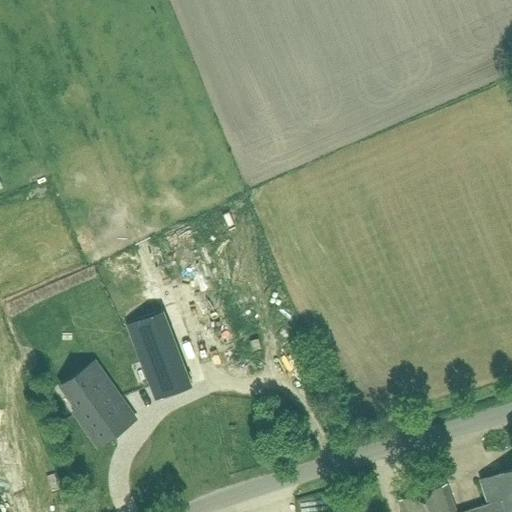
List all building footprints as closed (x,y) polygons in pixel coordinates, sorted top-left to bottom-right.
[(79,295),(97,293),(94,267),(76,268),(79,295)] [(126,322),(156,396),(189,383),(160,308),(126,322)] [(81,383),(67,393),(78,409),(74,412),(97,445),(131,421),(96,372),(86,380),(85,379),(81,382),(81,383)] [(208,406),(193,406),(196,480),(242,478),(239,387),(208,388),(208,406)] [(511,511),(511,468),(480,479),(488,502),(458,511),(456,511),(447,484),(399,500),(402,511),(511,511)]
